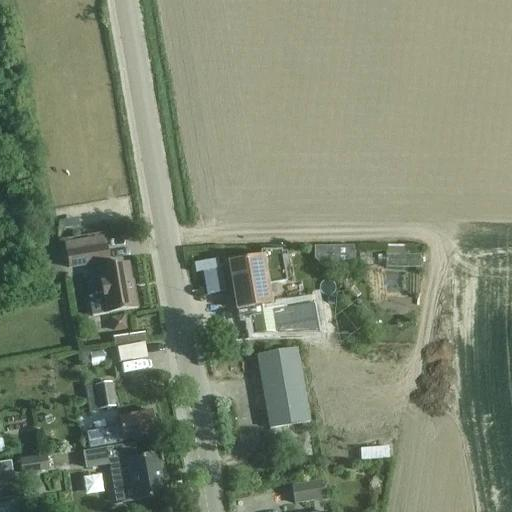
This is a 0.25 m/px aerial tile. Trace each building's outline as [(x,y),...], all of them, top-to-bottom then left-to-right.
[(106,263),(103,247),(64,254),(67,270),(106,263)] [(353,247),(334,247),(334,267),(353,267),(353,247)] [(260,258),(228,263),(236,311),(269,305),(265,284),(285,281),(280,252),(259,252),(259,254),(260,258)] [(359,256),(359,266),(369,267),(369,256),(359,256)] [(97,271),(105,316),(136,311),(131,283),(129,283),(126,266),(97,271)] [(287,344),(301,341),(296,315),(282,318),(287,344)] [(122,318),(110,320),(112,333),(124,331),(122,318)] [(268,429),(308,423),(296,350),(256,356),(268,429)] [(100,351),(88,353),(90,366),(102,364),(100,351)] [(109,383),(93,386),(97,410),(113,407),(109,383)] [(106,444),(121,441),(122,442),(153,436),(149,413),(117,419),(119,428),(85,434),(88,450),(107,447),(106,444)] [(290,434),(286,440),(287,448),(293,453),(301,451),(305,445),(304,438),(298,433),(290,434)] [(393,447),(393,435),(364,434),(364,447),(393,447)] [(132,447),(83,455),(85,470),(108,466),(111,482),(115,505),(131,503),(164,497),(157,457),(134,461),(132,447)] [(45,457),(19,462),(21,477),(47,472),(45,457)] [(9,474),(0,475),(0,500),(13,498),(9,474)] [(319,483),(291,488),(294,507),(323,502),(319,483)]
